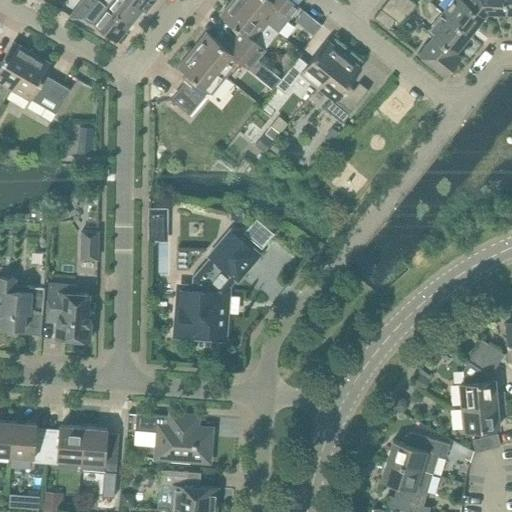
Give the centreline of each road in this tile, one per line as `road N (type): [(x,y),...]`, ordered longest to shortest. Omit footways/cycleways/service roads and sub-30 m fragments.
road 1 (residential): [(264,395),(268,350),(278,334),(457,109)]
road 2 (residential): [(121,385),(127,74)]
road 3 (unclassified): [(337,414),(372,357),(426,300),(511,248)]
road 4 (residential): [(457,109),(321,0)]
road 5 (residential): [(127,74),(0,2)]
road 6 (residential): [(264,395),(121,385)]
road 7 (residential): [(121,385),(0,375)]
